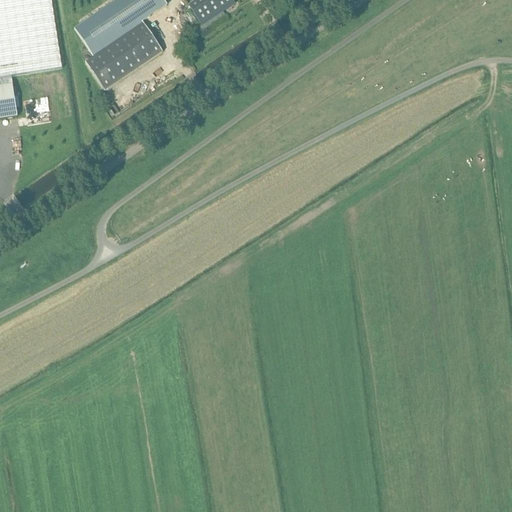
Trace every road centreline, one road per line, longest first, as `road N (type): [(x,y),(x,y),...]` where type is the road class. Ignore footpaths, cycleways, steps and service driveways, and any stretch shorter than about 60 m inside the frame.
road 1 (unclassified): [(108,267),(422,88),(511,64)]
road 2 (unclassified): [(0,245),(366,0)]
road 3 (unclassified): [(108,267),(109,238),(126,207),(413,0)]
road 4 (unclassified): [(0,327),(108,267)]
